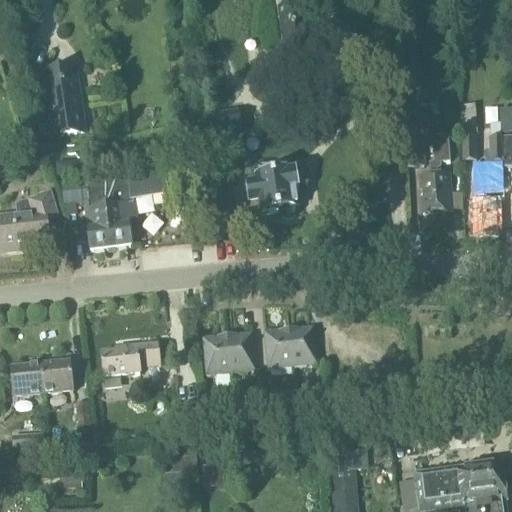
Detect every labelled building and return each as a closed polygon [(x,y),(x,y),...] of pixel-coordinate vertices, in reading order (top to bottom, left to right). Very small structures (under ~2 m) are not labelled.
[(300,0),(296,0),(275,3),(282,46),(306,42),(300,0)] [(473,28),(455,29),(456,65),(474,64),(473,28)] [(375,69),(357,78),(370,103),(388,93),(375,69)] [(45,86),(34,88),(41,135),(52,134),(53,139),(84,134),(75,72),(44,77),(45,86)] [(475,107),(459,109),(462,139),(478,137),(475,107)] [(237,113),(211,117),(217,156),(236,153),(233,133),(240,132),(237,113)] [(511,119),(511,113),(500,113),(500,129),(500,137),(501,137),(511,136),(511,119)] [(425,120),(405,121),(408,171),(424,170),(424,167),(423,148),(427,148),(426,137),(425,120)] [(430,178),(420,179),(422,216),(452,214),(449,177),(438,178),(437,166),(441,166),(447,165),(445,136),(426,137),(427,148),(423,148),(424,167),(430,166),(431,178),(430,178)] [(197,139),(185,141),(188,167),(200,166),(197,139)] [(476,139),(460,139),(461,165),(476,165),(476,139)] [(511,139),(489,140),(490,167),(504,166),(504,172),(511,171),(511,139)] [(40,140),(21,144),(24,158),(43,154),(40,140)] [(76,164),(57,166),(58,178),(77,177),(76,164)] [(22,166),(4,172),(8,184),(26,178),(22,166)] [(476,202),(472,202),(473,239),(502,239),(501,204),(504,204),(503,170),(475,171),(476,202)] [(89,211),(84,212),(87,231),(90,255),(131,250),(128,226),(138,225),(135,205),(134,199),(171,193),(168,171),(131,176),(85,182),(88,206),(89,211)] [(256,185),(246,187),(250,212),(251,212),(250,206),(259,204),(261,217),(280,214),(281,219),(285,221),(292,220),(295,216),(294,212),(297,211),(295,194),(306,192),(307,190),(309,204),(310,203),(306,177),(303,174),(292,176),(292,175),(255,181),(256,185)] [(16,218),(0,220),(0,256),(31,252),(31,250),(49,248),(56,247),(53,225),(60,224),(51,195),(50,195),(38,199),(26,202),(26,203),(15,207),(16,218)] [(114,284),(81,290),(84,305),(117,299),(114,284)] [(313,331),(289,334),(292,371),(317,369),(313,331)] [(289,334),(264,336),(268,373),(292,371),(289,334)] [(251,337),(227,340),(231,377),(255,375),(251,337)] [(227,340),(203,342),(206,380),(231,377),(227,340)] [(115,355),(101,357),(103,382),(140,378),(140,371),(160,369),(158,347),(115,352),(115,355)] [(44,383),(40,384),(42,399),(73,395),(70,366),(42,369),(44,383)] [(42,369),(11,373),(14,402),(42,399),(40,384),(44,383),(42,369)] [(307,393),(295,395),(296,403),(308,402),(307,393)] [(295,395),(283,396),(284,404),(296,403),(295,395)] [(245,400),(232,401),(233,409),(246,408),(245,400)] [(232,401),(221,402),(221,410),(233,409),(232,401)] [(383,401),(365,402),(366,415),(384,413),(383,401)] [(91,405),(78,406),(79,431),(93,430),(91,405)] [(199,406),(176,408),(180,439),(202,437),(199,406)] [(357,511),(352,436),(329,437),(334,511),(357,511)] [(45,437),(11,439),(12,456),(46,454),(45,437)] [(447,463),(445,450),(427,453),(429,466),(447,463)] [(501,466),(415,477),(419,511),(506,511),(505,504),(506,504),(501,466)] [(222,470),(203,470),(204,492),(222,491),(222,470)] [(60,472),(61,491),(82,491),(82,472),(60,472)] [(189,475),(166,477),(168,496),(190,494),(189,475)] [(92,503),(109,502),(108,483),(91,484),(92,503)]
